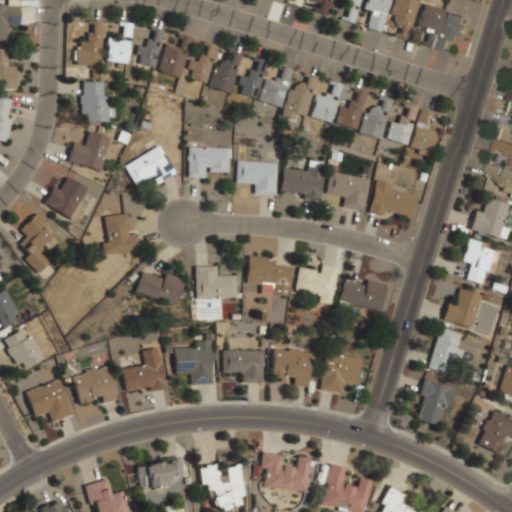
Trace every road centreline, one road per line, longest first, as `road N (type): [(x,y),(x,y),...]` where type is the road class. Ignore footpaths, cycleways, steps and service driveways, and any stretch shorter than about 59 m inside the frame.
road 1 (tertiary): [(511,511),(434,464),(366,437),(286,421),(198,419),(146,429),(0,488)]
road 2 (residential): [(366,437),(501,0)]
road 3 (residential): [(472,95),(205,0)]
road 4 (residential): [(421,262),(258,227),(184,224)]
road 5 (residential): [(0,194),(48,125),(56,0)]
